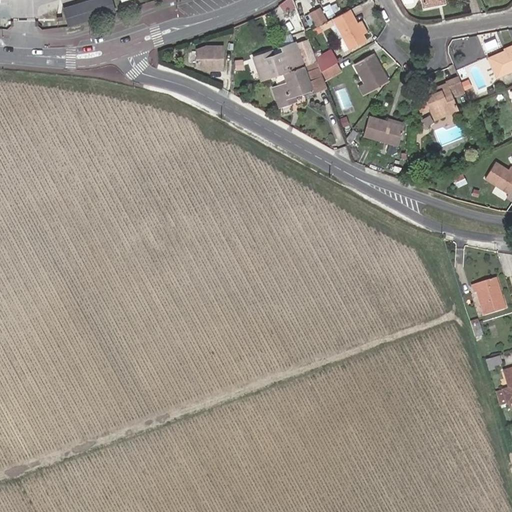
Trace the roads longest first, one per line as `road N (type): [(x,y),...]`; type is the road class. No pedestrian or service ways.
road 1 (residential): [(125,45),(142,73),(195,90),(343,170)]
road 2 (residential): [(343,170),(420,219),(511,239)]
road 3 (residential): [(511,220),(343,170)]
road 4 (residential): [(511,19),(414,32),(383,0)]
road 5 (tertiary): [(125,45),(257,0)]
road 6 (tertiary): [(0,53),(82,56),(125,45)]
